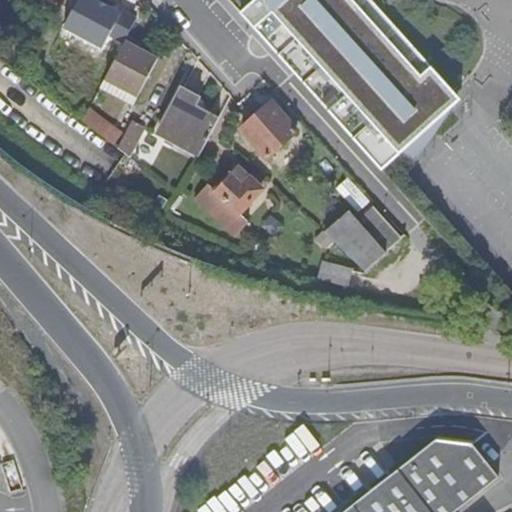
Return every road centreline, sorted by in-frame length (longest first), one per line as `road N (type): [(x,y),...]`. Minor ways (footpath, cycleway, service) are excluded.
road 1 (motorway): [(511,393),(440,390),(318,403),(239,389),(150,338),(0,196)]
road 2 (residential): [(435,257),(266,71),(245,64),(183,0)]
road 3 (motorway): [(144,511),(139,458),(115,401),(0,260)]
road 4 (residential): [(47,511),(33,460),(0,399)]
